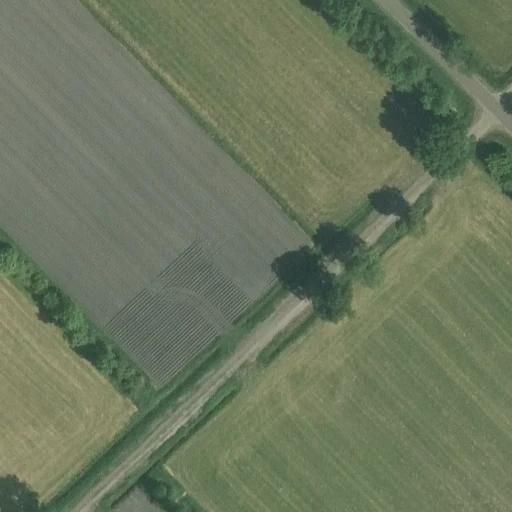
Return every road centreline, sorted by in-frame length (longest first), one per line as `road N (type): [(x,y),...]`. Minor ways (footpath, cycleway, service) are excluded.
road 1 (track): [(74,511),(511,94)]
road 2 (unclassified): [(511,125),(387,0)]
